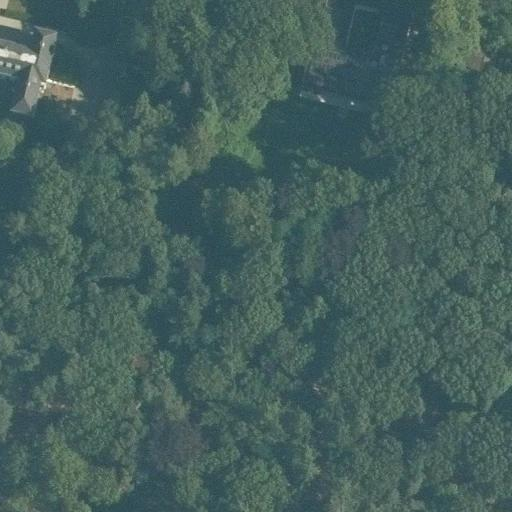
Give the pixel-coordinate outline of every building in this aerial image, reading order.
[(308,65),(303,86),(334,93),(336,94),(337,93),(339,93),(341,93),(353,88),(352,88),(356,86),(357,86),(357,85),(358,85),(359,86),(360,86),(361,87),(361,88),(366,99),(366,100),(367,101),(368,102),(369,102),(389,107),(394,86),(395,86),(396,81),(395,81),(401,57),(401,56),(400,55),(400,54),(399,53),(398,53),(397,52),(397,51),(397,50),(400,38),(401,37),(402,36),(403,36),(404,36),(405,36),(406,35),(406,34),(407,33),(410,22),(411,22),(412,18),(379,10),(378,14),(379,15),(369,59),(343,52),(353,8),(355,9),(356,4),(339,0),(322,0),(322,1),(323,1),(315,35),(315,36),(315,37),(316,38),(317,38),(317,39),(318,39),(318,40),(318,41),(318,42),(316,51),(316,52),(315,52),(315,53),(314,53),(313,53),(312,53),(312,54),(311,54),(310,55),(310,56),(309,60),(308,60),(306,65),(308,65)] [(32,122),(40,89),(44,90),(56,42),(36,38),(31,56),(0,49),(0,79),(20,84),(12,117),(32,122)] [(462,54),(459,69),(480,74),(484,59),(462,54)] [(139,151),(151,99),(135,96),(131,111),(126,110),(117,146),(139,151)] [(474,101),(452,96),(450,107),(471,112),(474,101)]
